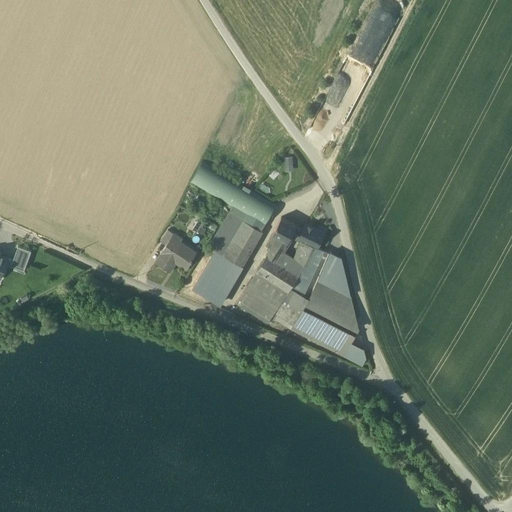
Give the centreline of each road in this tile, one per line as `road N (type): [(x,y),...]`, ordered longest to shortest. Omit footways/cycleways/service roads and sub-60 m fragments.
road 1 (unclassified): [(205,0),(333,190),(388,383)]
road 2 (residential): [(388,383),(0,228)]
road 3 (track): [(423,0),(328,180)]
road 4 (residential): [(388,383),(495,511)]
